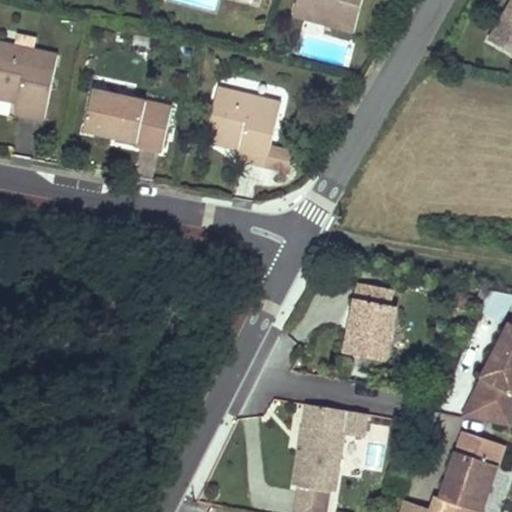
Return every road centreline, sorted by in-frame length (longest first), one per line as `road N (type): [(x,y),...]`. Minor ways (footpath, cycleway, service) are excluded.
road 1 (residential): [(439,0),(302,235)]
road 2 (residential): [(278,283),(159,511)]
road 3 (residential): [(223,225),(0,179)]
road 4 (track): [(511,264),(305,229)]
